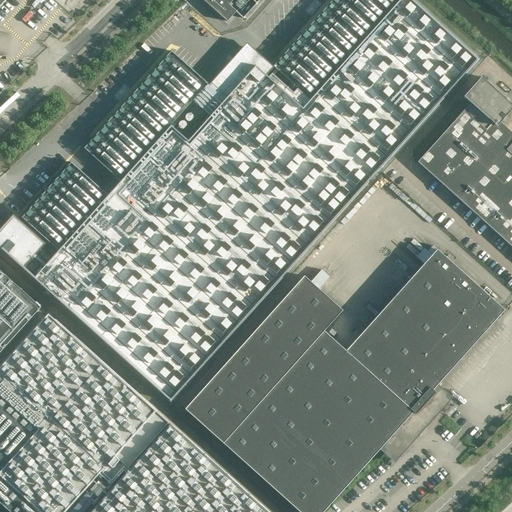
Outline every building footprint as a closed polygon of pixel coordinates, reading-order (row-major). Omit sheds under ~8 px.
[(13,214),(0,228),(0,251),(21,271),(23,268),(170,401),(376,173),(375,172),(477,59),(480,56),(432,12),(418,0),(284,0),(267,20),(249,40),(242,48),(203,91),(193,102),(210,117),(188,141),(184,137),(185,135),(185,132),(184,128),(182,125),(181,124),(178,122),(175,121),(173,120),(170,120),(167,121),(165,122),(164,122),(163,123),(161,125),(160,127),(159,128),(158,131),(158,132),(158,133),(159,137),(159,139),(51,259),(40,249),(45,244),(13,214)] [(243,19),(260,0),(203,0),(204,0),(228,22),(236,12),(243,19)] [(511,133),(504,127),(500,123),(511,109),(511,105),(481,77),(463,97),(470,103),(464,111),(417,163),(511,247),(511,133)] [(304,276),(186,409),(223,443),(225,444),(300,511),(321,511),(394,433),(408,446),(452,397),(438,385),(505,310),(437,250),(346,351),(324,331),(342,310),(304,276)] [(0,352),(41,307),(0,270),(0,352)] [(0,502),(10,511),(64,511),(156,411),(48,314),(0,367),(0,502)] [(91,511),(170,424),(156,411),(64,511),(91,511)] [(267,511),(170,424),(91,511),(267,511)]
